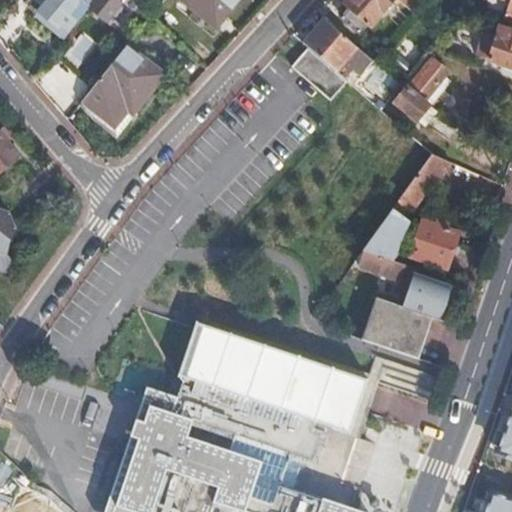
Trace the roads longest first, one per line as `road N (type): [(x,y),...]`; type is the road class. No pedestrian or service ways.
road 1 (residential): [(296,0),(113,199)]
road 2 (tertiary): [(511,257),(421,511)]
road 3 (residential): [(113,199),(0,362)]
road 4 (unclassified): [(113,199),(0,74)]
